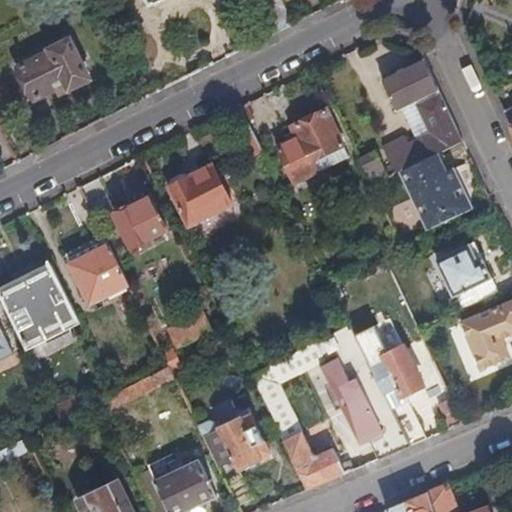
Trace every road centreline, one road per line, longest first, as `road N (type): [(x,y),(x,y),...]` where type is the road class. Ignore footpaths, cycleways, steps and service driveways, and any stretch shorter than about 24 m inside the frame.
road 1 (residential): [(0,196),(393,0)]
road 2 (residential): [(319,511),(511,427)]
road 3 (residential): [(423,0),(511,187)]
